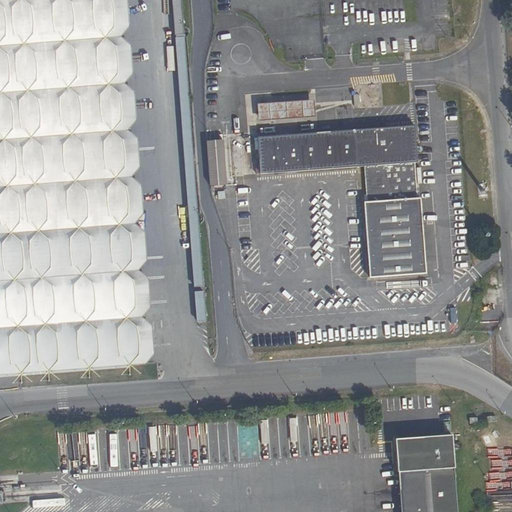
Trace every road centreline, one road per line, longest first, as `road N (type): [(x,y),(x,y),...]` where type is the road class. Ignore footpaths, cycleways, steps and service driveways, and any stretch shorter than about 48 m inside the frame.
road 1 (unclassified): [(511,285),(495,67)]
road 2 (unclassified): [(299,83),(495,67)]
road 3 (unclassified): [(299,83),(248,44),(232,43),(218,66),(226,81),(243,87)]
